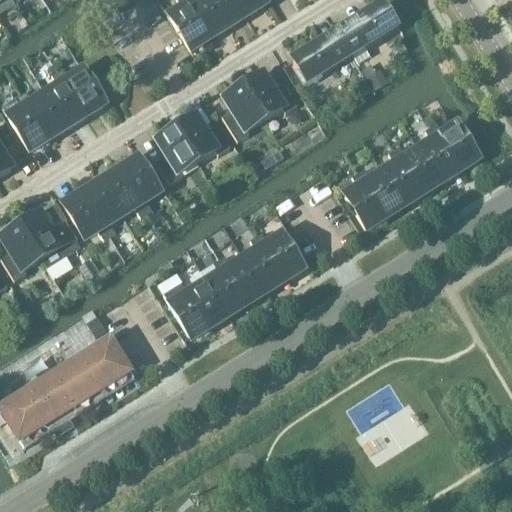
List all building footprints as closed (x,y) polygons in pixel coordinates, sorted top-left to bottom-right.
[(0,0),(0,17),(15,8),(9,0),(0,0)] [(9,0),(15,8),(20,5),(17,0),(9,0)] [(155,0),(135,0),(131,4),(151,29),(168,15),(155,0)] [(169,20),(190,54),(209,42),(182,0),(178,0),(176,2),(182,12),(169,20)] [(191,0),(182,0),(209,42),(228,31),(208,0),(201,0),(194,5),(191,0)] [(208,0),(228,31),(246,19),(233,0),(208,0)] [(233,0),(246,19),(265,7),(260,0),(233,0)] [(381,10),(337,38),(350,59),(394,32),(381,10)] [(306,87),(350,59),(337,38),(293,66),(306,87)] [(63,72),(57,76),(85,120),(104,108),(82,74),(69,83),(63,72)] [(66,132),(85,120),(57,76),(51,80),(57,90),(45,98),(66,132)] [(376,78),(366,84),(373,96),(387,87),(380,76),(376,78)] [(263,124),(263,125),(282,114),(285,118),(297,111),(283,89),(272,95),(261,78),(260,79),(261,80),(244,91),(243,91),(263,124)] [(361,82),(351,88),(359,101),(369,95),(361,82)] [(246,135),(263,124),(243,91),(244,91),(243,89),(223,102),(230,112),(219,119),(237,147),(249,139),(246,135)] [(48,143),(66,132),(45,98),(33,105),(26,95),(20,99),(48,143)] [(29,155),(48,143),(20,99),(15,103),(21,113),(8,121),(29,155)] [(196,166),(196,167),(215,156),(218,160),(230,153),(216,131),(205,137),(194,120),(193,121),(194,122),(177,133),(176,133),(196,166)] [(436,128),(430,132),(458,176),(477,164),(456,130),(443,138),(436,128)] [(0,180),(11,173),(1,157),(12,150),(0,131),(0,180)] [(179,177),(196,166),(176,133),(177,133),(176,131),(156,144),(166,160),(156,167),(170,189),(182,181),(179,177)] [(440,188),(458,176),(430,132),(424,135),(431,146),(418,153),(440,188)] [(400,151),(394,155),(421,199),(440,188),(418,153),(406,161),(400,151)] [(394,169),(382,176),(403,210),(421,199),(394,155),(388,158),(394,169)] [(269,171),(263,160),(249,169),(255,179),(269,171)] [(159,197),(137,163),(118,175),(146,219),(152,215),(145,205),(159,197)] [(385,222),(403,210),(382,176),(369,184),(363,174),(357,178),(385,222)] [(140,223),(146,219),(118,175),(100,186),(121,220),(134,212),(140,223)] [(344,200),(366,234),(385,222),(357,178),(351,181),(358,191),(344,200)] [(109,228),(121,220),(100,186),(82,197),(109,242),(115,238),(109,228)] [(109,242),(82,197),(63,209),(84,243),(97,235),(104,245),(109,242)] [(20,231),(40,263),(47,273),(64,262),(62,258),(74,250),(60,228),(49,235),(39,217),(37,218),(38,220),(21,230),(20,231)] [(23,274),(40,264),(40,263),(20,231),(21,230),(20,229),(0,241),(10,258),(0,264),(14,286),(26,279),(23,274)] [(255,241),(283,285),(302,273),(281,239),(268,248),(261,238),(255,241)] [(256,255),(243,263),(265,297),(283,285),(255,241),(249,245),(256,255)] [(246,308),(265,297),(243,263),(231,271),(224,261),(219,264),(246,308)] [(219,278),(207,286),(228,320),(246,308),(219,264),(213,268),(219,278)] [(89,265),(79,271),(88,285),(98,279),(89,265)] [(169,267),(160,273),(164,280),(174,274),(169,267)] [(210,331),(228,320),(207,286),(194,294),(188,283),(182,287),(210,331)] [(182,287),(163,299),(191,343),(210,331),(182,287)] [(25,292),(16,297),(24,310),(33,305),(25,292)] [(92,315),(83,321),(95,341),(105,335),(92,315)] [(11,406),(0,413),(0,414),(5,423),(14,438),(23,453),(55,433),(58,436),(69,430),(66,426),(98,406),(89,391),(125,369),(110,344),(68,370),(11,406)]
